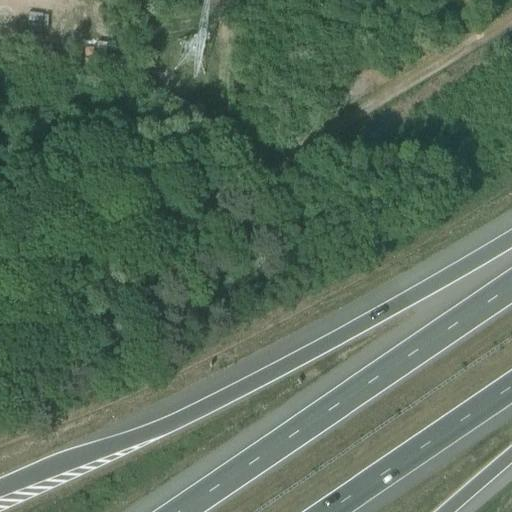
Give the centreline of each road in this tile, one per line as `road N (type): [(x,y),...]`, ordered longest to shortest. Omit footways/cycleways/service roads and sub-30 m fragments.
road 1 (motorway): [(511,242),(285,369),(161,428),(0,487)]
road 2 (motorway): [(511,286),(180,511)]
road 3 (motorway): [(331,511),(511,388)]
